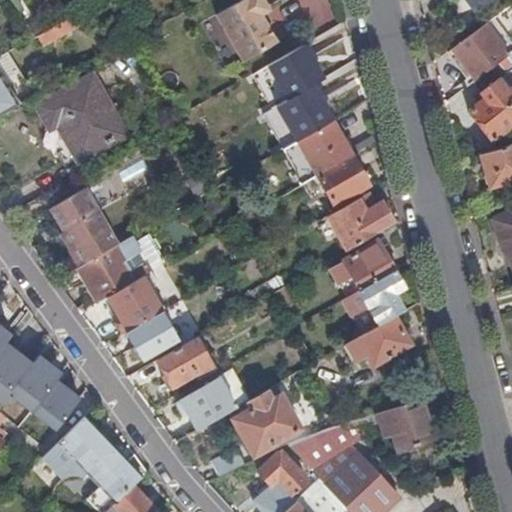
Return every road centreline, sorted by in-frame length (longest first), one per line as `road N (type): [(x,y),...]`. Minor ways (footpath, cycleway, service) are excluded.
road 1 (tertiary): [(373,0),(510,511)]
road 2 (residential): [(0,237),(207,511)]
